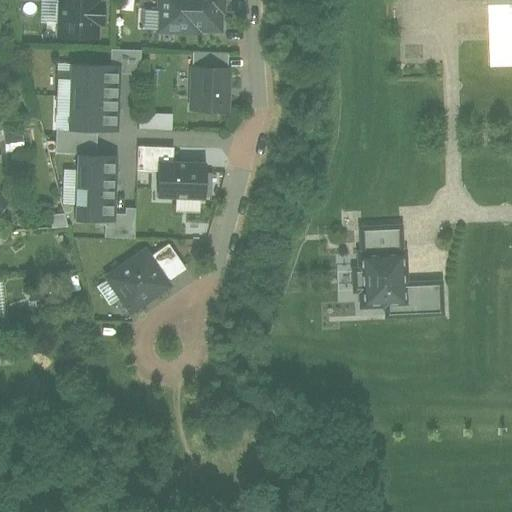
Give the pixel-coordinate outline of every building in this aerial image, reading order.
[(59,0),(59,35),(97,35),(97,0),(59,0)] [(225,0),(158,0),(158,8),(140,8),(140,32),(225,33),(225,0)] [(511,0),(490,0),(493,64),(511,63),(511,0)] [(119,134),(121,65),(68,64),(67,133),(119,134)] [(232,65),(189,65),(189,115),(231,116),(232,65)] [(142,129),(174,129),(174,114),(143,114),(142,129)] [(208,164),(174,164),(174,149),(137,148),(137,171),(158,171),(158,200),(208,201),(208,164)] [(117,225),(119,157),(76,156),(74,224),(117,225)] [(360,250),(363,303),(387,302),(388,315),(446,312),(444,278),(406,281),(402,223),(363,226),(364,250),(360,250)] [(132,314),(173,284),(170,280),(188,267),(169,241),(153,252),(146,243),(103,274),(132,314)]
